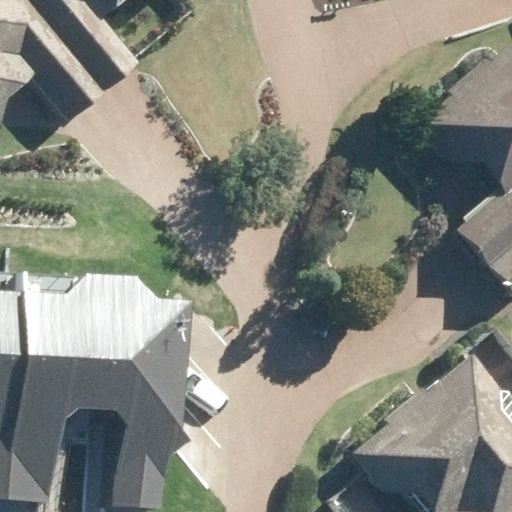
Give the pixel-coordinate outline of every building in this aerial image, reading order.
[(0,0),(0,105),(1,96),(27,75),(64,121),(100,94),(25,0),(0,0)] [(25,0),(100,94),(136,65),(98,17),(118,0),(25,0)] [(500,194),(454,232),(483,266),(511,242),(511,43),(413,126),(445,165),(479,167),(500,194)] [(511,242),(483,266),(511,300),(511,242)] [(115,422),(109,505),(156,509),(159,463),(171,453),(182,304),(145,300),(129,281),(85,278),(58,300),(15,298),(0,495),(0,497),(49,501),(54,420),(76,401),(98,403),(115,422)] [(0,495),(15,298),(0,296),(0,495)] [(423,511),(511,511),(511,400),(504,391),(493,389),(465,356),(419,394),(415,388),(376,420),(380,426),(345,455),(377,494),(411,497),(423,511)]
